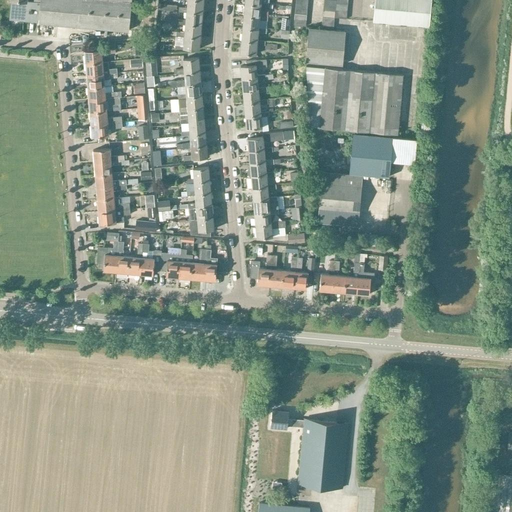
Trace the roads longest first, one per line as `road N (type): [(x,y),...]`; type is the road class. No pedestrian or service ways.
road 1 (tertiary): [(392,345),(80,316)]
road 2 (residential): [(0,38),(61,44),(79,285)]
road 3 (residential): [(240,299),(223,0)]
road 4 (residential): [(392,345),(394,313),(240,299)]
road 5 (residential): [(240,299),(79,285)]
road 6 (tertiary): [(511,356),(392,345)]
